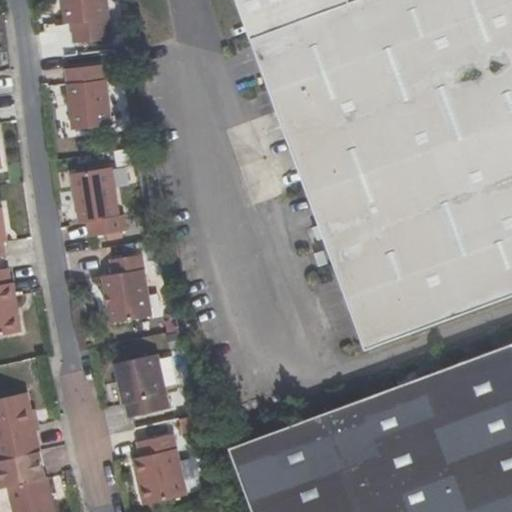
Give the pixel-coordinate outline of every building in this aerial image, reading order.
[(88,22),(91,40),(123,33),(114,0),(73,0),(79,24),(88,22)] [(511,0),(236,0),(370,350),(511,296),(511,0)] [(106,64),(68,69),(77,134),(116,128),(106,64)] [(88,225),(90,239),(128,234),(126,219),(122,220),(115,171),(77,176),(84,226),(88,225)] [(5,245),(3,230),(8,229),(5,209),(0,209),(0,259),(7,259),(5,245)] [(100,274),(114,337),(153,327),(147,305),(151,305),(137,251),(110,257),(112,271),(100,274)] [(11,284),(9,270),(0,271),(0,338),(22,335),(14,283),(11,284)] [(258,511),(511,511),(511,345),(235,448),(258,511)] [(132,407),(135,420),(174,411),(161,357),(118,367),(128,408),(132,407)] [(0,399),(0,446),(3,463),(42,455),(29,394),(0,399)] [(139,460),(143,479),(147,479),(153,506),(190,499),(176,437),(144,444),(147,458),(139,460)] [(56,511),(51,479),(44,480),(42,468),(9,475),(16,511),(56,511)] [(141,480),(147,508),(153,506),(147,479),(143,479),(141,480)]
